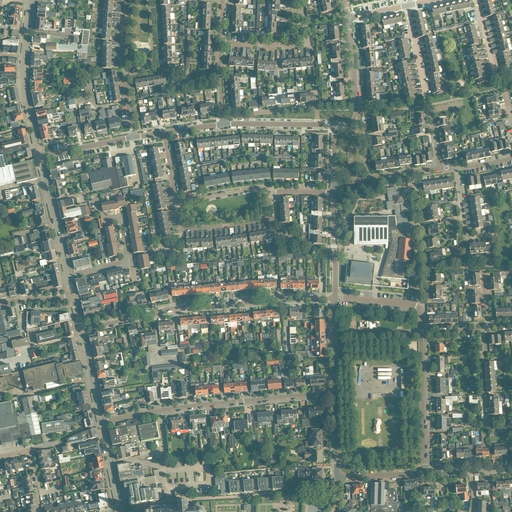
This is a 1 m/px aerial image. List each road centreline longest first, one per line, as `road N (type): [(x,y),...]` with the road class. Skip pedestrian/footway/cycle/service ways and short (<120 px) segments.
road 1 (residential): [(80,330),(174,308),(334,298)]
road 2 (residential): [(100,422),(335,393)]
road 3 (residential): [(38,156),(23,88),(30,0)]
road 4 (residential): [(421,333),(425,473)]
road 5 (residential): [(335,126),(355,120),(348,18)]
road 6 (residential): [(68,275),(38,156)]
road 7 (residential): [(68,275),(128,261),(119,219),(104,220)]
